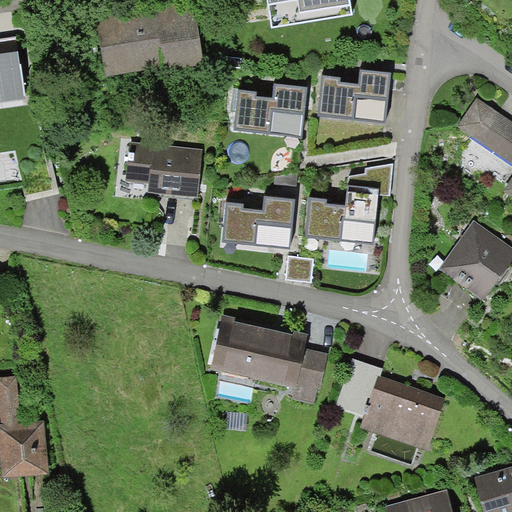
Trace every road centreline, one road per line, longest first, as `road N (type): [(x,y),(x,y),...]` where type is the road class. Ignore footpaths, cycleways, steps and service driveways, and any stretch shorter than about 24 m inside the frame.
road 1 (residential): [(0,238),(394,327)]
road 2 (residential): [(420,34),(394,327)]
road 3 (residential): [(394,327),(462,367),(511,410)]
